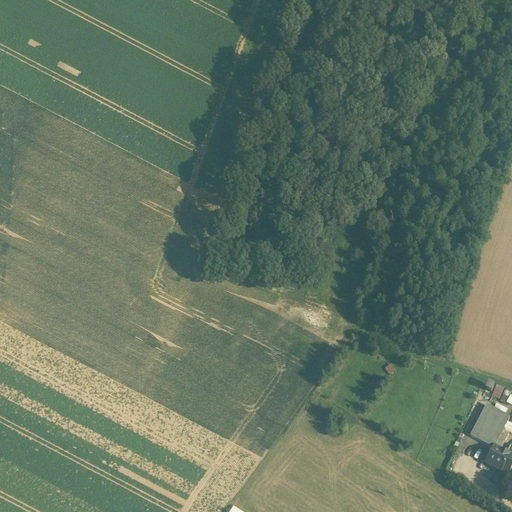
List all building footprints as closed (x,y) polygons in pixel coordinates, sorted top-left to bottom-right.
[(391,364),(385,368),(390,375),(396,371),(391,364)] [(494,388),(488,385),(485,391),(491,394),(494,388)] [(492,397),(501,399),(503,387),(494,386),(492,397)] [(496,405),(494,410),(504,414),(506,409),(496,405)] [(509,419),(486,407),(470,437),(494,450),(494,449),(495,449),(504,430),(509,419)] [(495,449),(494,449),(494,450),(486,464),(507,475),(511,466),(511,458),(506,455),(495,449)]
